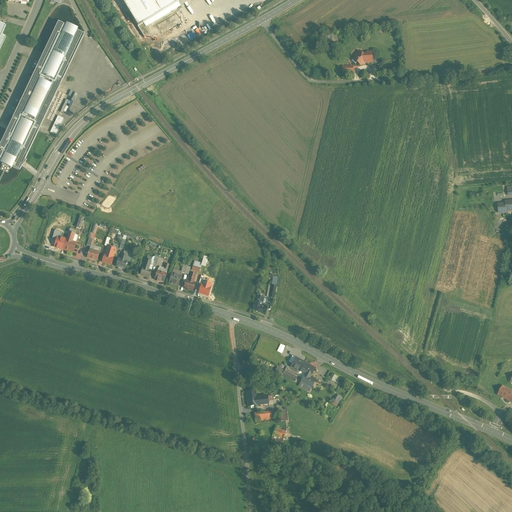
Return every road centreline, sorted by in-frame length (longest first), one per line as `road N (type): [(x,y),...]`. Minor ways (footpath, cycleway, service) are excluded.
road 1 (secondary): [(12,250),(244,318),(511,441)]
road 2 (secondary): [(260,20),(83,121),(9,227)]
road 3 (unclassified): [(260,20),(316,80),(511,66)]
